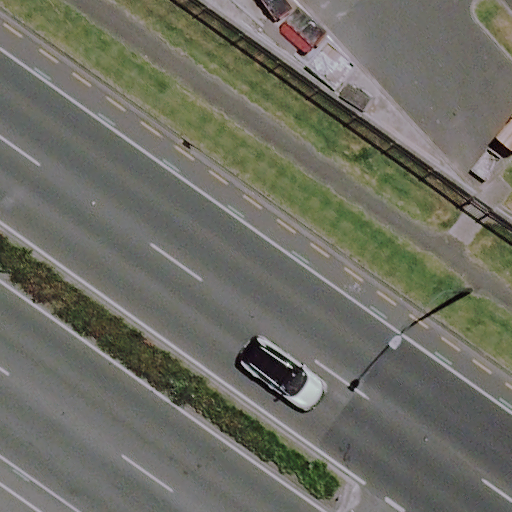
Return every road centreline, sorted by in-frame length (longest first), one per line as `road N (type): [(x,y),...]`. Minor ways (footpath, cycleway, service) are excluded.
road 1 (secondary): [(0,131),(511,500)]
road 2 (secondary): [(189,511),(0,376)]
